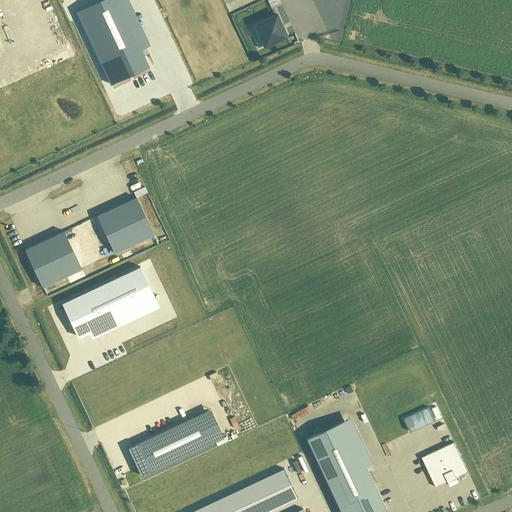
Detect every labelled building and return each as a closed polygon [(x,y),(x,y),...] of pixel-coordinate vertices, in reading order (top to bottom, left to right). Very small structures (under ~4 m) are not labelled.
[(120,0),(103,0),(79,11),(113,84),(152,66),(120,0)] [(277,15),(256,25),(260,33),(254,36),(259,48),(265,45),(266,47),(287,36),(277,15)] [(138,194),(98,213),(116,251),(156,233),(138,194)] [(65,229),(27,247),(45,284),(83,266),(65,229)] [(143,266),(65,302),(81,338),(93,332),(95,338),(163,307),(143,266)] [(405,418),(411,432),(442,419),(436,405),(405,418)] [(214,408),(131,447),(144,475),(227,437),(214,408)] [(359,416),(314,437),(349,511),(388,511),(394,509),(373,465),(380,462),(359,416)] [(459,442),(423,458),(437,489),(473,474),(459,442)] [(288,468),(194,511),(273,511),(302,499),(288,468)]
